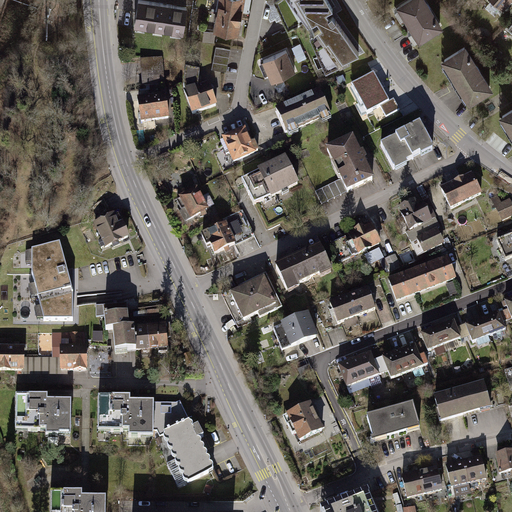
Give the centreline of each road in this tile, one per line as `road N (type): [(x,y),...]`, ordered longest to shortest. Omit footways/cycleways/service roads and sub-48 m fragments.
road 1 (residential): [(366,474),(317,361),(511,284)]
road 2 (residential): [(187,293),(476,150)]
road 3 (track): [(65,0),(66,16),(39,39),(33,58),(63,124),(45,137),(27,211),(36,221),(63,208),(51,193)]
road 4 (residential): [(260,0),(238,113),(126,165)]
road 5 (primary): [(187,293),(289,508)]
road 6 (tertiary): [(476,150),(411,87),(351,0)]
road 7 (primary): [(99,0),(126,165)]
road 8 (unknown): [(279,488),(244,507),(128,508)]
road 9 (residential): [(366,474),(511,435)]
road 10 (primary): [(126,165),(187,293)]
